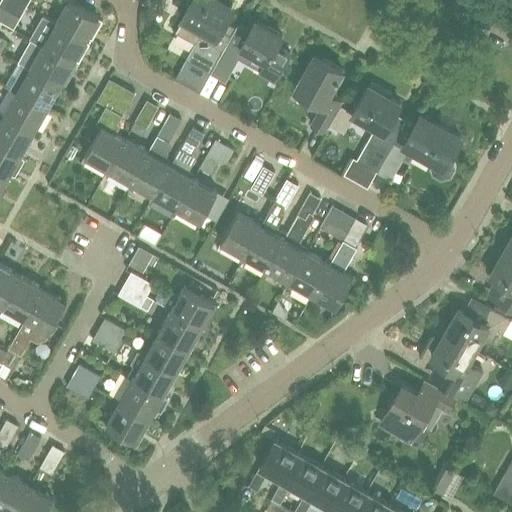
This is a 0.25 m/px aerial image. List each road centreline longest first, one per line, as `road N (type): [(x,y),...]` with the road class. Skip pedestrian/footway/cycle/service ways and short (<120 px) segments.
road 1 (residential): [(456,249),(135,67),(128,43),(134,3)]
road 2 (residential): [(174,468),(430,277),(456,249)]
road 3 (residential): [(35,412),(107,286),(101,251),(113,227)]
road 4 (residential): [(139,494),(113,461),(35,412)]
